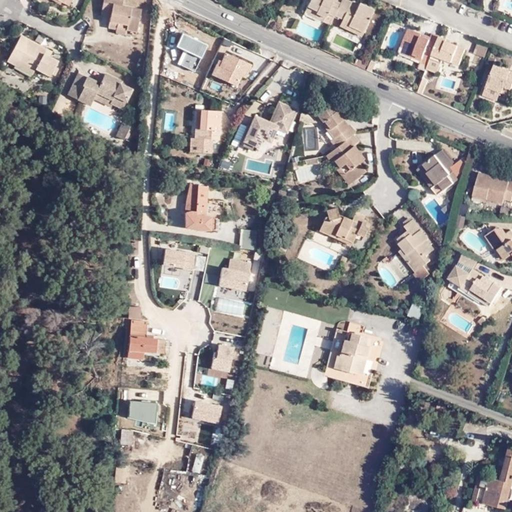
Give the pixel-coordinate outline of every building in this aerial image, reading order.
[(128,30),(127,32),(137,34),(141,12),(122,8),(118,8),(119,0),(103,0),(101,11),(111,14),(110,19),(108,31),(117,32),(117,27),(128,30)] [(326,17),(334,21),(338,12),(342,0),(310,0),(308,4),(328,13),(326,17)] [(353,0),(342,0),(338,12),(344,15),(353,19),(352,21),(366,27),(375,6),(363,0),(360,0),(360,1),(359,5),(353,2),(353,0)] [(307,8),(326,17),(328,13),(308,4),(307,8)] [(353,19),(344,15),(341,22),(364,32),(366,27),(352,21),(353,19)] [(407,23),(415,26),(418,20),(409,17),(407,23)] [(428,53),(431,54),(441,31),(430,28),(429,32),(415,26),(407,23),(400,42),(424,51),(422,56),(426,58),(428,53)] [(126,38),(127,32),(128,30),(117,27),(117,32),(116,36),(126,38)] [(431,54),(441,58),(443,54),(459,59),(466,44),(446,36),(446,34),(441,31),(431,54)] [(474,47),(483,50),(487,41),(478,37),(474,47)] [(8,65),(16,69),(18,63),(35,72),(50,80),(58,65),(51,61),(46,58),(47,53),(20,39),(8,65)] [(398,47),(422,56),(424,51),(400,42),(398,47)] [(212,73),(236,84),(240,75),(245,76),(250,64),(225,52),(221,61),(218,59),(212,73)] [(431,54),(429,59),(439,63),(441,58),(431,54)] [(483,80),(498,86),(505,89),(507,84),(511,85),(511,68),(492,60),(483,80)] [(18,63),(16,69),(32,78),(35,72),(18,63)] [(112,102),(110,106),(121,110),(130,92),(119,87),(120,83),(103,76),(100,85),(78,76),(68,98),(91,109),(94,102),(96,95),(112,102)] [(496,91),(498,86),(483,80),(481,84),(496,91)] [(109,108),(110,106),(112,102),(96,95),(94,102),(109,108)] [(285,131),(294,111),(278,104),(269,123),(285,131)] [(352,136),(355,134),(351,128),(349,129),(346,131),(340,123),(343,121),(333,105),(317,117),(323,126),(324,125),(334,142),(332,143),(333,145),(329,147),(333,153),(352,136)] [(220,111),(200,109),(199,127),(195,128),(194,138),(189,138),(188,152),(210,153),(212,139),(218,140),(219,127),(216,127),(216,119),(220,119),(220,111)] [(254,148),(264,126),(249,119),(239,141),(254,148)] [(346,131),(349,129),(343,121),(340,123),(346,131)] [(114,138),(124,143),(130,129),(121,123),(114,138)] [(358,145),(352,136),(333,153),(329,157),(333,164),(337,162),(341,168),(352,185),(366,172),(360,165),(357,160),(361,157),(355,148),(358,145)] [(436,184),(431,188),(436,196),(456,179),(448,167),(452,164),(441,149),(422,163),(428,171),(427,173),(436,184)] [(417,168),(431,188),(436,184),(427,173),(428,171),(422,163),(417,168)] [(352,185),(341,168),(337,171),(349,188),(352,185)] [(473,194),(502,201),(503,198),(510,200),(511,193),(511,180),(479,171),(473,194)] [(199,189),(181,186),(171,205),(170,229),(195,232),(198,218),(191,216),(193,206),(196,206),(199,189)] [(321,233),(336,240),(339,236),(355,243),(367,216),(357,212),(353,221),(346,217),(344,220),(342,219),(339,209),(328,211),(330,217),(327,218),(321,233)] [(198,218),(195,232),(203,232),(205,218),(198,218)] [(406,227),(415,221),(413,219),(405,224),(406,227)] [(414,274),(423,278),(429,274),(423,266),(429,261),(428,257),(434,252),(428,242),(429,240),(415,221),(406,227),(410,233),(411,236),(407,238),(405,235),(399,238),(401,243),(400,244),(403,249),(411,261),(408,263),(414,271),(413,272),(414,274)] [(494,240),(505,256),(511,251),(511,236),(510,234),(508,236),(505,232),(503,228),(497,226),(491,229),(497,237),(494,240)] [(501,258),(505,256),(494,240),(497,237),(491,229),(485,233),(501,258)] [(242,230),(238,251),(254,254),(257,234),(242,230)] [(162,267),(193,269),(194,250),(163,248),(162,267)] [(400,251),(408,263),(411,261),(403,249),(400,251)] [(474,268),(479,260),(463,252),(459,259),(461,260),(474,268)] [(228,268),(222,266),(218,285),(246,292),(252,262),(231,258),(228,268)] [(471,272),(474,268),(461,260),(458,264),(471,272)] [(502,286),(474,268),(471,272),(458,264),(450,278),(462,286),(464,283),(486,297),(483,301),(491,305),(502,286)] [(407,314),(416,319),(424,305),(414,299),(407,314)] [(139,307),(128,306),(127,318),(138,319),(139,307)] [(147,322),(130,320),(126,350),(155,353),(157,340),(145,339),(147,322)] [(344,361),(340,372),(360,378),(373,339),(350,333),(347,340),(344,339),(339,359),(344,361)] [(157,340),(155,353),(162,354),(164,341),(157,340)] [(213,344),(209,370),(230,372),(233,346),(213,344)] [(332,370),(340,372),(344,361),(339,359),(336,358),(332,370)] [(201,375),(201,386),(219,386),(219,375),(201,375)] [(158,422),(160,402),(128,399),(126,419),(158,422)] [(217,424),(222,405),(195,399),(191,418),(217,424)] [(431,415),(456,425),(462,410),(437,400),(431,415)] [(126,432),(121,432),(120,445),(129,446),(130,433),(126,432)] [(504,507),(509,485),(511,472),(511,445),(507,444),(499,480),(478,474),(472,500),(504,507)] [(429,511),(434,498),(409,491),(404,509),(413,511),(429,511)]
